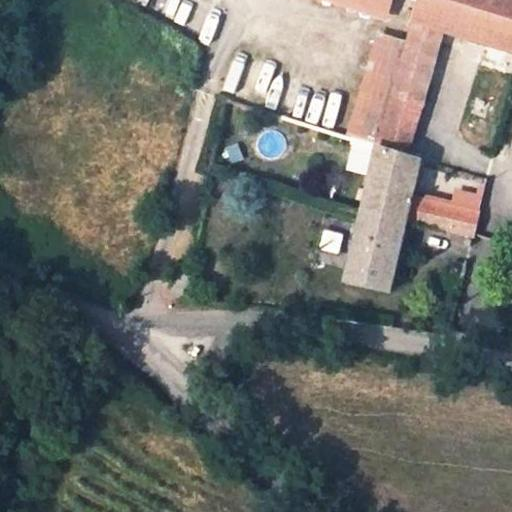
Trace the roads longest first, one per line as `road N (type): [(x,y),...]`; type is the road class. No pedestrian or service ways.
road 1 (unclassified): [(511,363),(226,323)]
road 2 (unclassified): [(303,511),(194,396)]
road 3 (unclassified): [(104,324),(0,257)]
road 4 (unclassified): [(226,323),(104,324)]
